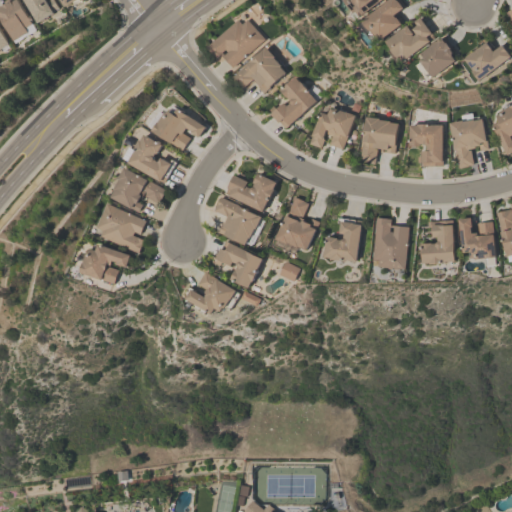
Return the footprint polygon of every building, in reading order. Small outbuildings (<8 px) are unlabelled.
[(17,0),(36,30),(15,43),(0,18),(0,5),(4,3),(3,1),(4,0),(17,0)] [(54,0),(59,7),(53,11),(54,12),(37,22),(24,0),(54,0)] [(381,0),(361,16),(356,10),(355,12),(346,0),(381,0)] [(401,23),(379,40),(378,39),(375,42),(360,23),(363,20),(362,19),(388,0),(397,0),(403,7),(394,14),(396,17),(401,23)] [(386,40),(407,25),(413,33),(412,34),(413,35),(416,33),(412,28),(417,24),(415,21),(420,17),(432,32),(431,33),(434,37),(402,62),(397,56),(395,58),(389,50),(392,48),(386,40)] [(263,39),(231,67),(219,53),(215,57),(205,46),(236,19),(240,23),(245,18),(263,39)] [(0,28),(9,43),(0,48),(0,28)] [(451,55),(455,59),(433,76),(432,75),(429,78),(425,72),(428,70),(420,59),(424,56),(420,52),(441,37),(445,42),(446,42),(451,48),(450,48),(452,51),(452,54),(451,55)] [(501,44),(511,56),(479,80),(472,70),(473,70),(464,58),(486,41),(493,50),(501,44)] [(231,77),(264,46),(273,56),(272,57),(280,65),(279,66),(284,72),(262,92),(250,79),(241,88),(231,77)] [(290,100),(287,96),(286,97),(279,89),(294,76),(299,81),(306,88),(305,89),(315,100),(284,127),(279,121),(278,122),(270,113),(272,112),(268,109),(272,105),(276,109),(283,102),(286,105),(290,102),(289,101),(290,100)] [(491,124),(497,121),(494,115),(498,113),(498,111),(511,104),(511,133),(509,135),(511,140),(511,151),(506,154),(491,124)] [(205,126),(198,137),(190,131),(191,130),(187,127),(183,133),(190,137),(182,150),(152,130),(164,112),(166,113),(168,110),(173,113),(177,107),(205,126)] [(342,148),(328,143),(331,135),(325,132),(322,138),(324,139),(321,147),(309,143),(321,111),(327,114),(329,108),(334,109),(334,108),(344,112),(344,111),(354,115),(342,148)] [(397,123),(393,153),(385,152),(385,149),(374,147),(373,148),(376,149),(374,163),(359,161),(365,116),(378,118),(378,119),(389,120),(389,122),(397,123)] [(449,122),(462,120),(462,121),(472,119),(472,120),(481,118),(487,148),(479,150),(478,145),(474,146),(474,147),(467,148),(467,150),(470,149),(472,164),(467,164),(468,165),(457,167),(449,122)] [(424,143),(419,143),(419,145),(409,145),(409,124),(416,124),(416,123),(427,123),(427,124),(441,124),(442,165),(421,165),(421,162),(417,162),(417,156),(421,156),(421,150),(426,150),(426,145),(424,144),(424,143)] [(154,159),(158,161),(161,157),(171,163),(173,160),(176,162),(164,183),(129,162),(129,161),(123,157),(130,146),(134,149),(140,140),(141,140),(145,134),(163,144),(157,153),(156,153),(154,156),(154,157),(154,159)] [(142,204),(138,212),(111,197),(115,189),(115,188),(120,179),(119,179),(125,167),(166,189),(159,203),(145,195),(143,199),(140,197),(138,202),(142,204)] [(252,187),(254,183),(252,182),(257,173),(275,182),(272,188),(273,188),(268,200),(267,199),(261,211),(224,193),(233,174),(247,181),(245,185),(250,188),(251,187),(252,187)] [(260,217),(255,228),(254,227),(249,237),(248,237),(244,244),(216,230),(220,223),(223,224),(228,215),(227,214),(226,216),(213,209),(220,196),(260,217)] [(273,244),(273,241),(274,238),(294,196),(303,200),(308,203),(301,217),(302,218),(301,219),(308,223),(311,218),(318,221),(305,249),(298,246),(297,247),(296,246),(293,253),(273,244)] [(138,253),(100,236),(101,235),(98,234),(100,229),(96,227),(107,203),(145,220),(140,234),(134,231),(132,235),(144,240),(138,253)] [(510,209),(511,217),(511,255),(506,257),(495,212),(510,209)] [(404,268),(377,266),(377,259),(372,258),(376,217),(390,218),(390,224),(408,226),(404,268)] [(491,221),(495,257),(475,259),(475,257),(470,258),(469,252),(462,252),(458,219),(470,218),(471,227),(470,227),(471,233),(476,232),(476,236),(478,235),(477,223),(491,221)] [(437,242),(437,236),(432,237),(431,226),(427,227),(427,221),(452,220),(454,261),(442,261),(442,263),(429,264),(429,262),(422,263),(421,243),(431,243),(435,243),(435,242),(436,242),(437,242)] [(342,238),(343,233),(339,233),(340,221),(353,222),(353,223),(361,224),(355,261),(343,259),(342,260),(330,259),(330,258),(323,257),(326,236),(337,237),(336,239),(340,239),(341,239),(342,238)] [(236,264),(232,261),(230,266),(221,261),(219,265),(214,263),(216,259),(215,258),(224,240),(262,259),(251,282),(250,281),(247,288),(229,279),(234,270),(235,270),(237,266),(236,265),(236,264)] [(79,273),(86,252),(87,253),(89,248),(95,250),(98,244),(130,255),(125,267),(116,264),(117,263),(111,261),(109,267),(118,270),(113,285),(79,273)] [(293,281),(278,275),(284,262),(298,268),(293,281)] [(220,313),(214,309),(211,315),(186,299),(191,290),(204,298),(205,296),(204,296),(205,294),(202,292),(205,289),(197,284),(205,271),(235,291),(220,313)] [(239,298),(243,291),(259,299),(256,306),(239,298)] [(243,511),(242,511),(251,500),(262,509),(267,504),(271,507),(269,511),(270,511),(243,511)]
